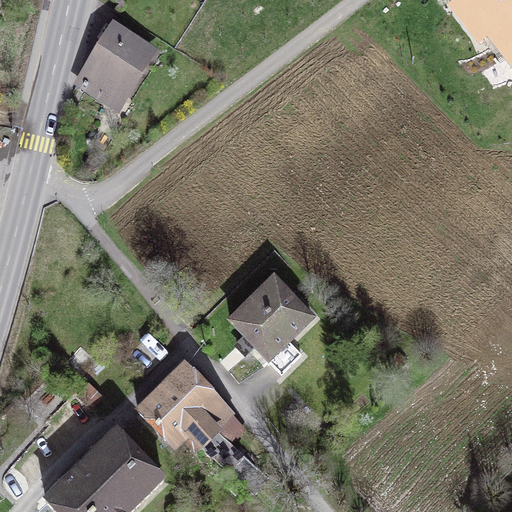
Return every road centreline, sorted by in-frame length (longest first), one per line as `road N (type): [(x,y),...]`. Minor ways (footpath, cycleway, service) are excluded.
road 1 (residential): [(319,511),(79,209)]
road 2 (residential): [(79,209),(359,0)]
road 3 (primary): [(31,173),(72,0)]
road 4 (primary): [(0,301),(31,173)]
